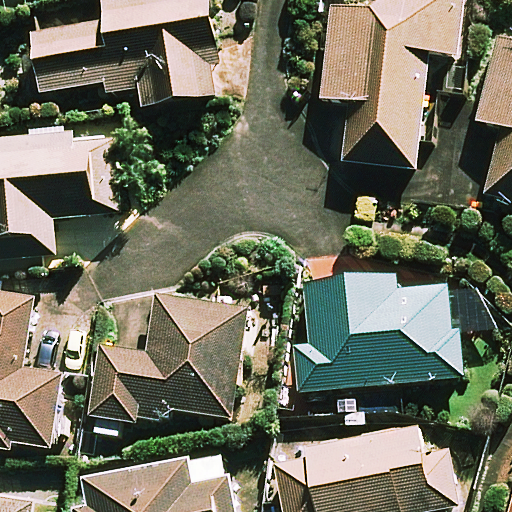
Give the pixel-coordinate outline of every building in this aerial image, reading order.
[(228,104),(215,0),(144,0),(108,4),(112,30),(41,38),(49,99),(145,87),(148,114),(228,104)] [(471,0),(401,0),(399,21),(340,15),(330,106),(358,109),(352,169),(424,177),(436,61),(465,64),(471,0)] [(511,19),(484,128),(510,135),(493,202),(511,206),(511,19)] [(127,222),(125,142),(0,145),(0,267),(61,266),(60,224),(127,222)] [(495,336),(491,286),(310,300),(318,397),(469,385),(466,339),(495,336)] [(40,304),(0,299),(0,453),(57,461),(67,381),(30,376),(40,304)] [(121,442),(123,430),(145,433),(146,425),(171,428),(172,416),(239,425),(254,317),(163,305),(155,360),(106,353),(95,438),(121,442)] [(431,466),(424,435),(282,467),(292,511),(466,511),(455,460),(431,466)] [(239,511),(235,485),(197,492),(192,467),(90,486),(94,511),(239,511)] [(38,511),(39,507),(0,500),(0,511),(38,511)]
